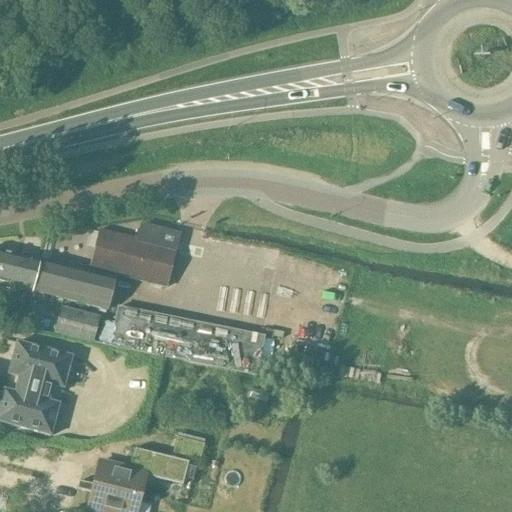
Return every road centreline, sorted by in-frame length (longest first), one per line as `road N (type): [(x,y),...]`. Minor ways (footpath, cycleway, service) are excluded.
road 1 (unclassified): [(0,216),(182,183),(444,219),(477,195),(483,120)]
road 2 (primary): [(0,151),(147,113),(420,67)]
